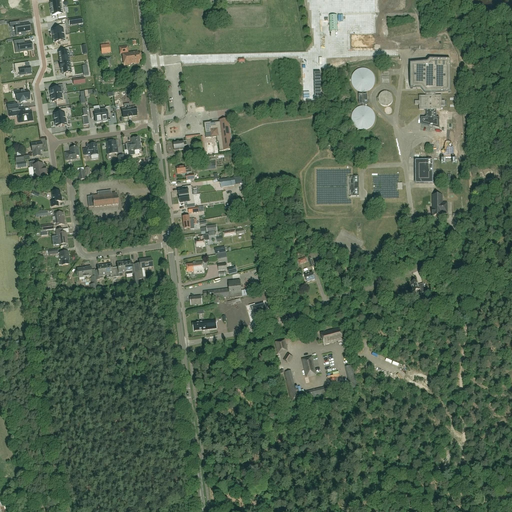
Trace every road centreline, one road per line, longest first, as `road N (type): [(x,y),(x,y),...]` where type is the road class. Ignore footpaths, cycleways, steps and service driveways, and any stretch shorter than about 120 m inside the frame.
road 1 (residential): [(170,244),(80,253),(70,182),(55,173),(56,143)]
road 2 (unclassified): [(187,343),(273,323),(376,285)]
road 3 (track): [(464,440),(460,373),(478,260)]
road 4 (track): [(471,208),(467,135),(478,66),(511,47)]
road 5 (tertiary): [(202,511),(182,344)]
road 6 (residential): [(56,143),(44,130),(36,84),(44,66),(34,0)]
road 7 (tertiary): [(155,124),(140,0)]
road 8 (tertiary): [(170,244),(155,124)]
